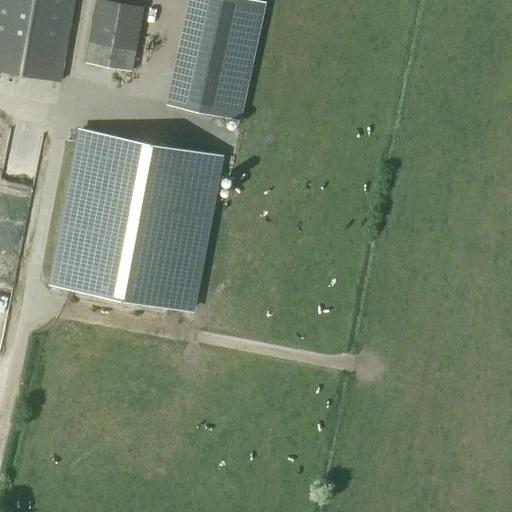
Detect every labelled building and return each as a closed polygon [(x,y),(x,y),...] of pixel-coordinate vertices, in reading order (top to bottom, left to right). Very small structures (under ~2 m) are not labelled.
[(73,0),(0,0),(0,34),(66,46),(73,0)] [(143,7),(102,0),(96,0),(86,64),(131,72),(143,7)] [(195,0),(172,105),(238,120),(264,3),(248,0),(195,0)] [(0,70),(59,81),(66,46),(0,34),(0,70)] [(48,285),(193,313),(223,156),(78,128),(48,285)]
